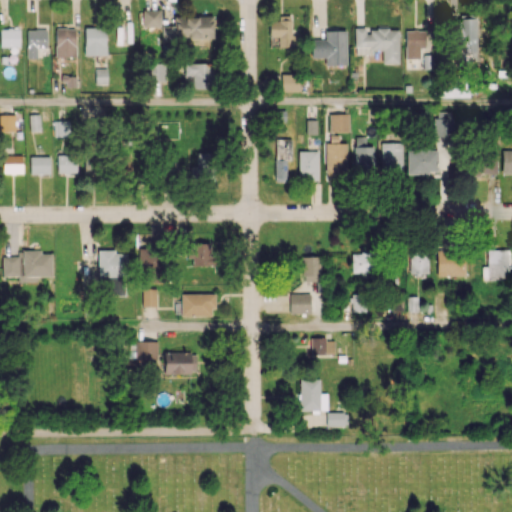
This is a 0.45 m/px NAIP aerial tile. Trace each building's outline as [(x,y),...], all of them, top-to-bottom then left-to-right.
[(159,9),(142,10),(142,27),(160,27),(159,9)] [(278,47),(292,47),(292,15),(278,15),(278,21),(268,21),(268,36),(277,36),(278,47)] [(160,26),(161,40),(212,39),(212,16),(173,17),(173,26),(160,26)] [(459,51),(476,51),(477,18),(459,18),(459,51)] [(104,56),(105,28),(84,27),(83,55),(104,56)] [(354,27),(354,54),(371,55),(371,50),(381,51),(381,64),(398,64),(398,28),(367,28),(367,27),(354,27)] [(0,28),(0,46),(19,46),(19,28),(0,28)] [(74,57),(74,28),(54,28),(54,57),(74,57)] [(45,48),(46,29),(26,29),(26,58),(36,58),(36,47),(45,48)] [(345,65),(345,30),(324,31),(324,39),(310,39),(310,58),(324,58),(324,65),(345,65)] [(404,58),(419,59),(419,48),(427,48),(428,30),(404,30),(404,58)] [(184,88),(212,88),(212,63),(184,63),(184,88)] [(146,84),(165,84),(165,64),(146,64),(146,84)] [(94,84),(106,84),(106,69),(94,69),(94,84)] [(280,91),(298,91),(298,74),(280,74),(280,91)] [(75,87),(75,76),(65,76),(65,87),(75,87)] [(440,97),(467,96),(467,87),(439,87),(440,97)] [(432,112),(433,138),(453,137),(452,111),(432,112)] [(328,132),(348,132),(348,113),(328,114),(328,132)] [(0,130),(14,131),(14,115),(0,114),(0,130)] [(69,120),(53,120),(52,136),(68,137),(69,120)] [(353,173),(373,172),(372,146),(365,146),(364,137),(352,137),(353,173)] [(325,180),(346,179),(345,143),(324,143),(325,180)] [(402,177),(402,143),(380,143),(380,177),(402,177)] [(406,174),(437,173),(436,148),(406,148),(406,174)] [(273,182),(284,182),(285,151),(274,150),(273,182)] [(511,150),(500,151),(500,174),(511,174),(511,150)] [(318,151),(297,151),(297,180),(318,181),(318,151)] [(212,152),(196,153),(196,166),(189,167),(190,182),(213,182),(212,152)] [(496,153),(465,152),(465,174),(495,174),(496,153)] [(56,174),(76,174),(76,154),(56,154),(56,174)] [(21,155),(2,155),(2,173),(22,172),(21,155)] [(48,156),(28,156),(29,173),(49,173),(48,156)] [(83,157),(83,174),(98,174),(98,156),(83,157)] [(186,258),(190,258),(190,267),(208,267),(208,243),(185,243),(186,258)] [(1,257),(1,277),(17,276),(17,282),(38,281),(37,277),(51,277),(51,253),(41,253),(41,249),(20,250),(20,256),(1,257)] [(125,253),(114,253),(114,250),(97,249),(96,277),(107,277),(107,295),(124,296),(125,253)] [(408,250),(408,274),(427,273),(426,249),(408,250)] [(485,250),(486,267),(481,267),(481,280),(509,280),(508,250),(485,250)] [(435,275),(464,276),(465,252),(436,251),(435,275)] [(138,276),(159,277),(160,253),(139,252),(138,276)] [(350,272),(367,273),(368,254),(351,253),(350,272)] [(320,257),(302,256),(301,281),(319,281),(320,257)] [(141,307),(155,307),(155,288),(141,288),(141,307)] [(212,293),(179,294),(179,317),(213,316),(212,293)] [(309,293),(288,293),(288,313),(309,313),(309,293)] [(366,312),(366,294),(350,294),(349,312),(366,312)] [(432,297),(433,313),(443,313),(443,297),(432,297)] [(333,354),(334,338),(310,338),(309,354),(333,354)] [(157,341),(134,341),(134,362),(156,362),(157,341)] [(162,352),(163,373),(196,373),(195,352),(162,352)] [(319,379),(299,379),(298,410),(326,410),(326,394),(319,394),(319,379)] [(325,426),(345,427),(346,412),(325,412),(325,426)]
